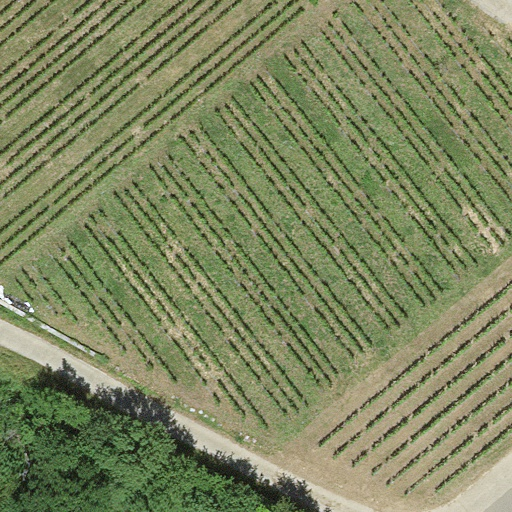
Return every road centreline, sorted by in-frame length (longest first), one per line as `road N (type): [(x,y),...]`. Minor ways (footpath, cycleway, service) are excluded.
road 1 (track): [(0,328),(224,453),(365,502),(486,511)]
road 2 (track): [(505,0),(511,4),(511,496),(503,511)]
